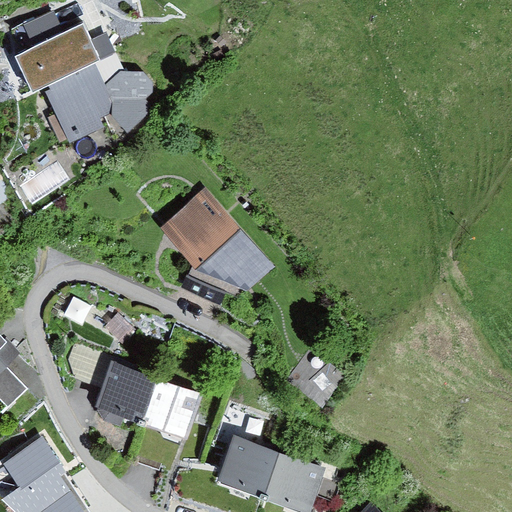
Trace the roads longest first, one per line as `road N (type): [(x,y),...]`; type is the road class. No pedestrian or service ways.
road 1 (residential): [(144,511),(97,471),(57,399),(32,321),(38,294),(61,276),(92,273),(220,333)]
road 2 (track): [(359,0),(419,106),(472,279),(511,331)]
